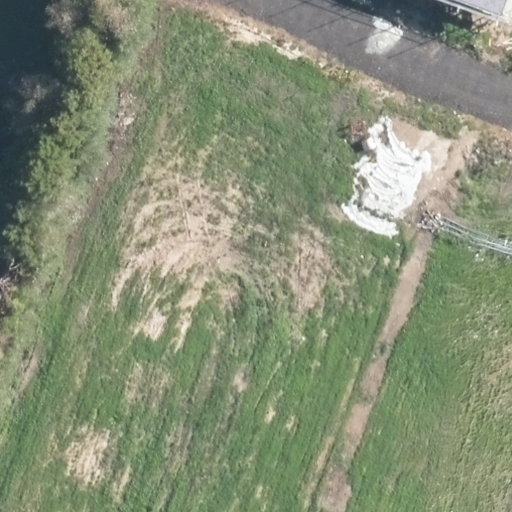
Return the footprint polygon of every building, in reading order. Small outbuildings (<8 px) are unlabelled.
[(511,0),(226,0),(214,35),(395,100),(483,133),(511,143),(511,0)] [(276,184),(278,179),(292,141),(176,98),(21,511),(157,511),(272,203),(279,185),(276,184)] [(391,116),(356,203),(410,223),(443,190),(462,143),(391,116)] [(305,511),(402,253),(302,215),(192,511),(305,511)] [(511,511),(511,258),(446,234),(343,511),(511,511)]
